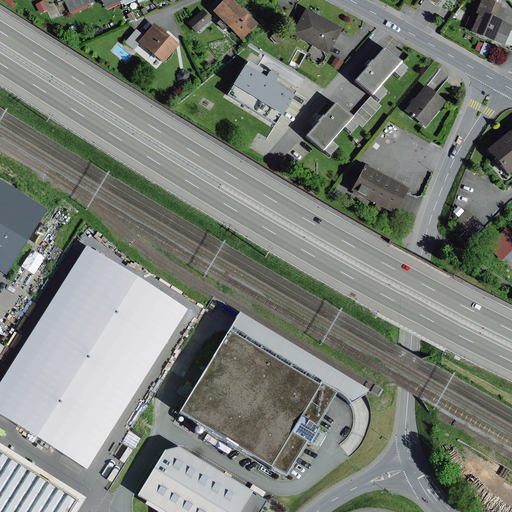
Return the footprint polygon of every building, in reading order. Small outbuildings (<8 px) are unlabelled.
[(96,0),(63,0),(69,13),(97,1),(96,0)] [(99,0),(104,10),(126,0),(133,0),(134,1),(136,0),(99,0)] [(231,0),(224,0),(212,13),(241,41),(257,25),(231,0)] [(501,6),(485,0),(481,0),(475,14),(478,15),(475,21),(468,18),(464,26),(471,29),(469,33),(493,43),(493,42),(504,47),(511,27),(501,23),(502,21),(496,18),(501,6)] [(48,10),(43,1),(35,5),(40,14),(48,10)] [(342,30),(305,9),(291,35),(327,55),(342,30)] [(202,10),(187,24),(196,34),(211,20),(202,10)] [(135,19),(132,13),(127,15),(130,22),(135,19)] [(178,46),(153,25),(143,36),(137,43),(139,45),(162,65),(178,46)] [(136,30),(125,43),(133,51),(139,45),(137,43),(143,36),(136,30)] [(274,40),(277,45),(284,40),(281,35),(274,40)] [(483,45),(478,42),(474,50),(479,53),(479,54),(486,58),(491,46),(484,43),(483,45)] [(370,63),(366,68),(367,69),(355,82),(370,96),(399,64),(384,50),(371,64),(370,63)] [(343,63),(336,58),(330,66),(337,70),(343,63)] [(254,67),(246,63),(226,96),(276,127),(279,123),(297,93),(275,80),(277,77),(278,75),(270,70),(267,75),(261,71),(254,67)] [(185,70),(180,71),(177,76),(177,81),(182,84),(188,83),(190,78),(189,73),(185,70)] [(425,86),(404,112),(425,128),(446,103),(430,90),(425,86)] [(381,106),(370,97),(362,107),(351,119),(362,128),(381,106)] [(351,119),(334,105),(322,119),(321,118),(316,123),(317,124),(305,138),(321,152),(351,119)] [(346,131),(351,136),(358,127),(353,123),(346,131)] [(511,129),(486,151),(507,177),(511,172),(511,129)] [(392,183),(363,167),(350,192),(393,216),(407,191),(392,183)] [(46,211),(0,182),(0,270),(6,274),(46,211)] [(458,218),(464,212),(458,206),(452,212),(458,218)] [(466,211),(456,221),(467,233),(478,222),(471,216),(466,211)] [(511,250),(511,234),(505,229),(487,248),(501,262),(511,250)] [(185,312),(85,249),(0,385),(0,416),(87,470),(185,312)] [(239,315),(227,334),(317,387),(319,383),(337,393),(345,399),(349,406),(359,399),(365,395),(367,391),(239,315)] [(317,387),(227,334),(178,416),(285,479),(337,393),(319,383),(317,387)] [(193,435),(194,436),(195,437),(196,437),(197,437),(199,437),(200,436),(201,435),(201,433),(201,432),(200,431),(199,429),(198,429),(196,429),(195,429),(194,430),(193,431),(192,432),(192,434),(193,435)] [(69,511),(76,511),(85,499),(0,445),(0,453),(76,501),(69,511)] [(177,450),(163,453),(137,497),(146,502),(144,506),(154,511),(258,511),(264,502),(177,450)] [(69,511),(76,501),(0,453),(0,511),(69,511)]
